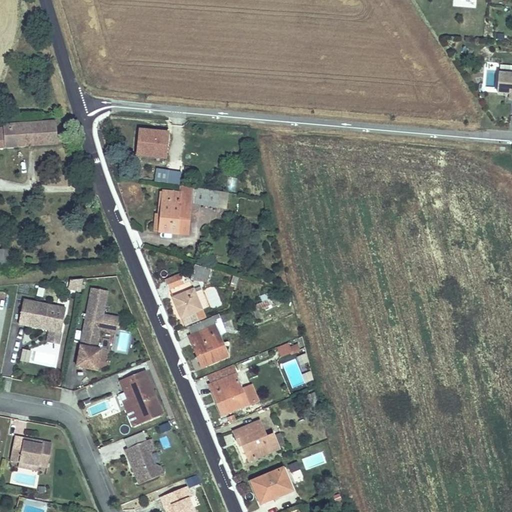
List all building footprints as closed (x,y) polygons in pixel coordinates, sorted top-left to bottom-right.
[(511,99),(511,74),(499,73),(498,93),(505,93),(510,94),(510,97),(509,99),(511,99)] [(7,128),(7,131),(7,151),(60,148),(59,126),(7,128)] [(139,130),(137,155),(162,158),(162,142),(167,142),(168,133),(139,130)] [(216,194),(191,190),(190,202),(214,206),(216,194)] [(161,192),(156,231),(177,234),(181,194),(161,192)] [(12,250),(0,250),(0,267),(12,267),(12,250)] [(208,270),(193,266),(190,283),(205,284),(208,270)] [(180,275),(166,281),(170,290),(183,283),(180,275)] [(68,291),(81,293),(83,282),(69,280),(68,291)] [(97,347),(100,329),(116,332),(119,316),(103,313),(108,289),(92,286),(77,364),(97,369),(102,348),(97,347)] [(208,308),(201,290),(194,293),(202,310),(208,308)] [(202,310),(194,291),(174,299),(186,328),(190,326),(206,320),(202,310)] [(65,306),(23,298),(18,321),(44,326),(45,324),(50,325),(49,327),(61,330),(65,306)] [(225,356),(210,318),(206,320),(190,326),(194,335),(188,338),(200,367),(225,356)] [(61,330),(49,327),(47,340),(58,342),(61,330)] [(118,334),(119,350),(128,350),(127,333),(118,334)] [(286,343),(277,347),(281,356),(290,352),(286,343)] [(144,368),(120,378),(125,389),(128,388),(130,396),(141,421),(162,412),(144,368)] [(231,377),(206,388),(212,402),(216,401),(223,416),(245,407),(231,377)] [(78,402),(90,400),(87,388),(75,391),(78,402)] [(130,396),(123,399),(133,424),(141,421),(130,396)] [(102,408),(96,412),(101,421),(108,416),(102,408)] [(124,418),(116,420),(119,431),(126,429),(124,418)] [(255,423),(230,433),(235,443),(238,442),(246,459),(273,447),(267,433),(261,436),(255,423)] [(15,434),(10,457),(19,459),(39,463),(48,465),(52,441),(43,439),(42,442),(24,439),(25,436),(15,434)] [(149,437),(125,447),(131,462),(134,461),(135,463),(132,465),(139,482),(163,472),(160,465),(154,462),(150,452),(153,446),(149,437)] [(18,464),(38,468),(39,463),(19,459),(18,464)] [(278,469),(247,483),(256,503),(286,489),(278,469)] [(197,474),(186,479),(190,488),(201,483),(197,474)] [(186,484),(160,494),(165,505),(167,504),(172,502),(175,511),(195,511),(188,495),(191,494),(186,484)]
